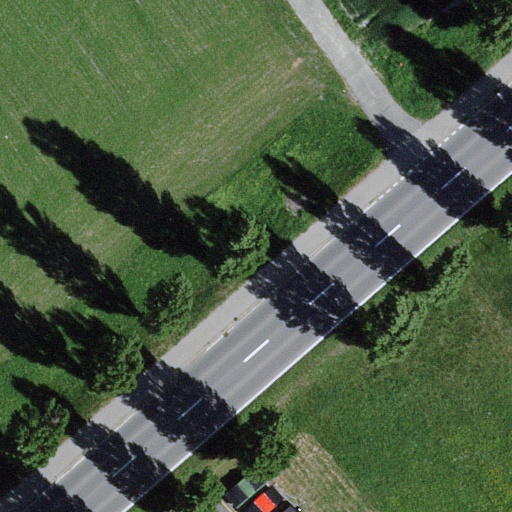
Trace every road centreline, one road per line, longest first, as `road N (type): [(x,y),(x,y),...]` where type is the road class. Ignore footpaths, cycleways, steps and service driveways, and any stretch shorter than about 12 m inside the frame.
road 1 (secondary): [(511,125),(71,511)]
road 2 (track): [(306,0),(442,186)]
